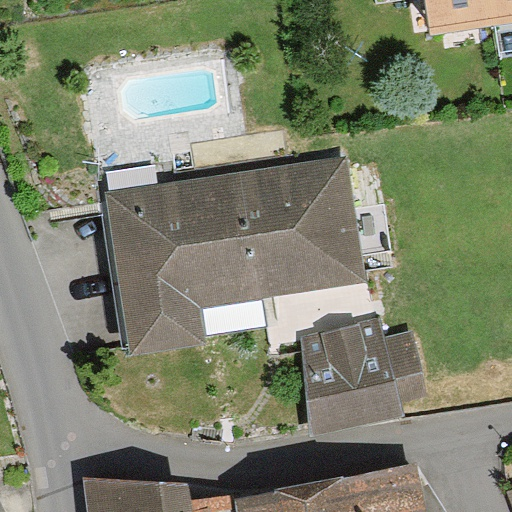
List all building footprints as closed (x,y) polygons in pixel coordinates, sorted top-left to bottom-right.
[(467,0),(406,0),(412,39),(472,30),(467,0)] [(511,0),(467,0),(472,30),(511,23),(511,0)] [(360,280),(335,153),(93,200),(124,357),(189,344),(183,314),(360,280)] [(403,337),(375,342),(370,316),(271,334),(290,440),(389,422),(387,411),(415,406),(403,337)] [(315,469),(318,511),(415,511),(407,452),(315,469)] [(318,511),(315,469),(221,492),(224,511),(318,511)] [(177,479),(86,477),(93,511),(182,511),(179,493),(177,479)] [(224,511),(221,492),(179,493),(182,511),(224,511)]
